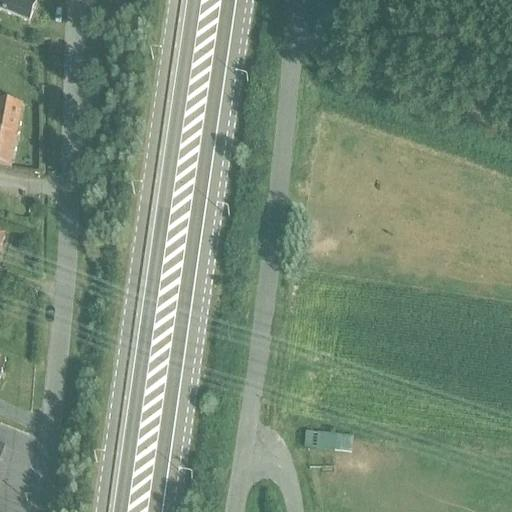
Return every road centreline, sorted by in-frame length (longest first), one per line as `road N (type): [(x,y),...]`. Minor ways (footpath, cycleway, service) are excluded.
road 1 (primary): [(138,511),(212,0)]
road 2 (unclassified): [(35,511),(80,0)]
road 3 (unclassified): [(316,11),(294,64),(245,451)]
